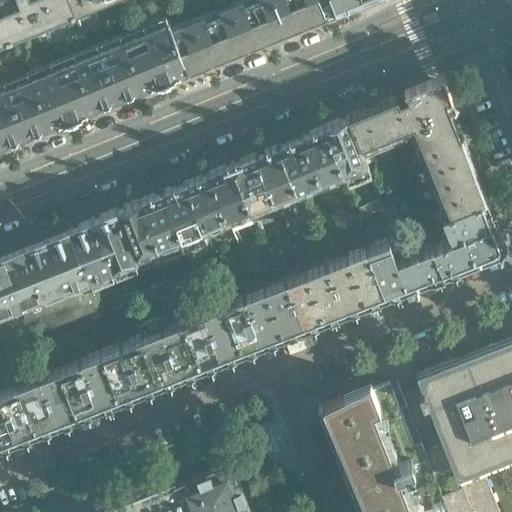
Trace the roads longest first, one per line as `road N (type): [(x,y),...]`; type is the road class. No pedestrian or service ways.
road 1 (residential): [(0,474),(511,272)]
road 2 (secondary): [(203,137),(478,31)]
road 3 (secondary): [(430,0),(187,100)]
road 4 (secondary): [(0,219),(203,137)]
road 5 (secondary): [(187,100),(0,175)]
